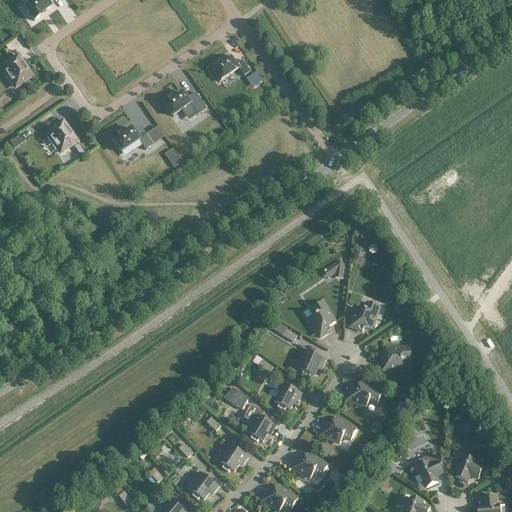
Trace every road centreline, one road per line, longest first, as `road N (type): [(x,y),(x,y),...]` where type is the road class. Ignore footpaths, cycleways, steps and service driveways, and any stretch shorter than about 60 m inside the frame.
road 1 (tertiary): [(0,393),(336,160)]
road 2 (residential): [(110,0),(44,45),(89,114),(101,115),(238,21)]
road 3 (tertiary): [(336,160),(511,33)]
road 4 (residential): [(223,511),(317,411),(347,361)]
road 5 (residential): [(336,160),(238,21)]
